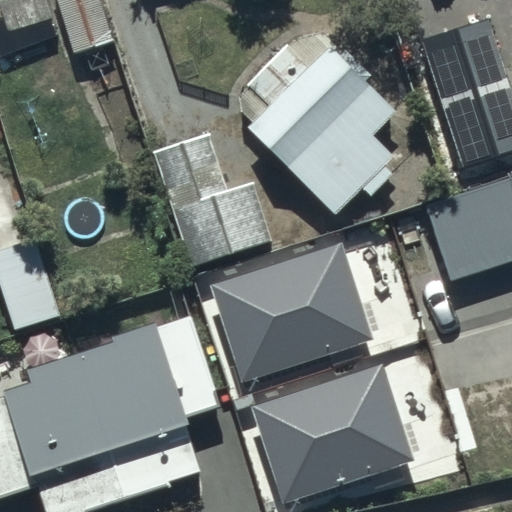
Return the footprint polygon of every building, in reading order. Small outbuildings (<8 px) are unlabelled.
[(49,0),(7,0),(14,26),(0,30),(0,48),(2,54),(61,33),(49,0)] [(103,0),(59,0),(75,50),(115,38),(103,0)] [(511,93),(488,19),(422,40),(463,167),(511,151),(511,93)] [(333,39),(251,121),(340,210),(368,183),(378,193),(399,172),(386,160),(396,149),(377,130),(400,107),(333,39)] [(213,127),(157,146),(198,264),(279,236),(258,175),(232,184),(213,127)] [(511,175),(430,203),(454,277),(511,257),(511,175)] [(338,236),(212,274),(243,377),(373,337),(338,236)] [(42,240),(0,250),(0,264),(15,326),(61,314),(42,240)] [(0,496),(42,483),(51,511),(93,511),(92,506),(204,467),(189,424),(200,420),(196,411),(225,401),(194,311),(29,367),(33,381),(0,392),(0,496)] [(414,458),(383,364),(256,404),(286,499),(414,458)]
